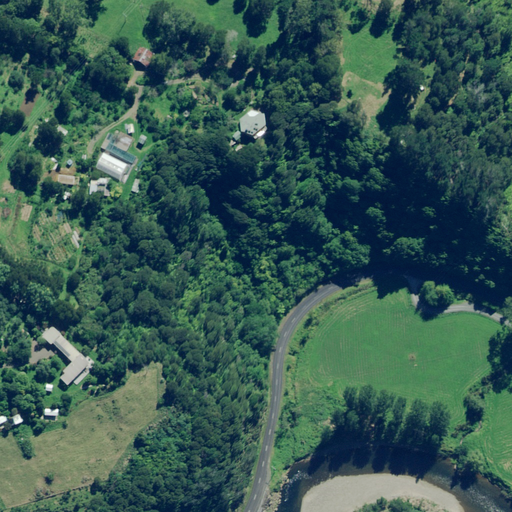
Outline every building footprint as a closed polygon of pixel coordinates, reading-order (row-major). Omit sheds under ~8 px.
[(192,118),(191,111),(181,113),(183,120),(192,118)] [(255,141),(259,138),(257,136),(266,130),(265,118),(252,112),(239,122),(240,135),(254,139),(255,141)] [(62,126),(45,119),(44,123),(61,130),(62,126)] [(109,154),(136,169),(138,164),(133,161),(135,158),(126,153),(133,138),(122,132),(109,154)] [(105,151),(110,143),(108,142),(111,136),(108,134),(100,148),(105,151)] [(127,166),(103,154),(96,169),(119,181),(127,166)] [(110,191),(106,191),(106,187),(109,187),(109,180),(91,179),(90,190),(96,191),(96,197),(109,198),(110,191)] [(89,365),(52,329),(42,339),(51,347),(53,345),(73,365),(59,379),(67,388),(89,365)] [(22,424),(19,417),(13,419),(15,426),(22,424)]
